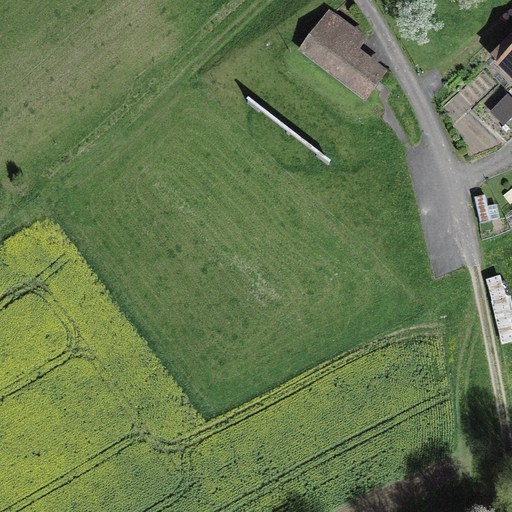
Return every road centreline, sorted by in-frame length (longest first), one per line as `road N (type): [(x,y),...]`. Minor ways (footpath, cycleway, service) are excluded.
road 1 (residential): [(356,0),(440,159),(471,285)]
road 2 (track): [(509,511),(471,285)]
